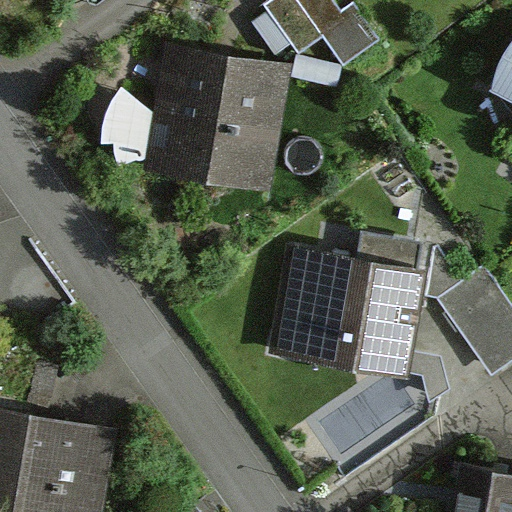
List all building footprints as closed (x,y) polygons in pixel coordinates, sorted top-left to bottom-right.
[(379,40),(354,2),(341,10),(334,0),(276,0),(267,6),(298,54),(323,37),(342,65),(379,40)] [(103,142),(116,141),(117,165),(149,159),(147,174),(269,194),(291,66),(168,46),(153,112),(123,88),(113,98),(106,112),(103,128),(103,142)] [(511,59),(495,94),(511,102),(511,59)] [(362,255),(290,242),(268,358),(406,383),(427,267),(422,267),(426,246),(366,235),(362,255)] [(0,511),(102,511),(117,427),(0,406),(0,511)] [(511,511),(511,471),(458,464),(451,511),(511,511)]
